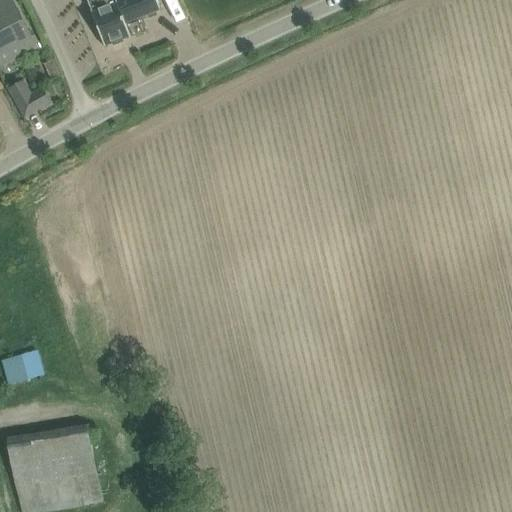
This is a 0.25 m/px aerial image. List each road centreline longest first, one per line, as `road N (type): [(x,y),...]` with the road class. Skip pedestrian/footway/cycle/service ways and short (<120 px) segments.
road 1 (unclassified): [(90,119),(341,0)]
road 2 (unclassified): [(35,0),(90,119)]
